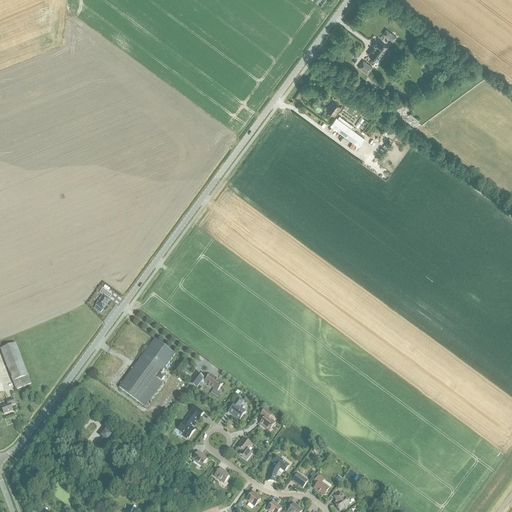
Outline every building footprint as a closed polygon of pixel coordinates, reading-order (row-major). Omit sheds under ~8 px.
[(311,0),(323,8),(329,0),(311,0)] [(383,34),(393,42),(396,37),(386,30),(383,34)] [(385,49),(387,47),(379,41),(377,44),(376,43),(374,46),(375,46),(369,56),(377,61),(383,53),(384,53),(384,54),(385,55),(386,55),(389,52),(388,51),(387,50),(386,50),(385,49)] [(358,68),(367,74),(372,67),(363,61),(358,68)] [(329,104),(326,110),(335,116),(341,107),(333,101),(330,105),(329,104)] [(411,112),(409,115),(415,120),(412,124),(417,128),(422,121),(411,112)] [(330,126),(358,147),(364,139),(354,131),(356,128),(339,116),(337,119),(336,118),(330,126)] [(112,295),(103,289),(100,293),(103,296),(96,305),(103,311),(110,300),(109,299),(112,295)] [(155,340),(119,388),(145,407),(163,383),(161,382),(165,378),(161,375),(161,374),(166,378),(167,376),(162,372),(175,355),(155,340)] [(0,349),(16,390),(31,384),(16,343),(0,349)] [(203,384),(204,382),(206,380),(204,378),(197,373),(190,384),(196,388),(201,382),(203,384)] [(204,382),(217,392),(223,384),(210,375),(206,380),(204,382)] [(189,385),(184,392),(189,395),(193,389),(189,385)] [(228,412),(239,420),(246,412),(239,407),(243,401),(238,398),(234,404),(228,412)] [(11,406),(15,405),(13,399),(7,401),(8,405),(1,407),(4,415),(13,411),(11,406)] [(183,437),(187,439),(188,438),(189,438),(195,430),(191,427),(198,418),(199,419),(204,413),(194,406),(190,412),(191,413),(184,422),(184,421),(177,430),(185,435),(183,437)] [(275,424),(276,423),(270,419),(273,415),(265,409),(260,415),(264,418),(259,424),(269,432),(270,431),(271,431),(272,429),(272,428),(273,426),(274,426),(275,425),(275,424)] [(93,450),(101,457),(101,456),(99,455),(101,452),(100,452),(111,437),(112,438),(114,435),(116,437),(117,436),(109,430),(107,432),(105,431),(101,436),(103,438),(93,450)] [(247,460),(252,453),(248,450),(252,445),(244,438),(239,444),(240,445),(238,448),(238,449),(241,452),(242,451),(245,454),(242,457),(247,460)] [(192,460),(202,467),(205,463),(206,463),(207,461),(207,460),(204,457),(204,456),(198,451),(192,460)] [(268,478),(267,482),(275,482),(275,480),(276,477),(276,475),(277,473),(279,471),(280,469),(284,472),(289,466),(277,456),(272,462),(274,464),(273,467),(271,470),(270,472),(269,475),(268,478)] [(214,476),(224,484),(230,476),(226,473),(227,473),(220,468),(214,476)] [(298,485),(303,489),(308,482),(297,474),(292,481),(295,484),(296,483),(298,485)] [(317,484),(314,489),(318,491),(320,493),(324,496),(324,495),(326,495),(326,494),(326,493),(331,486),(324,480),(319,475),(314,482),(317,484)] [(246,500),(254,507),(258,503),(258,504),(261,501),(260,500),(261,500),(257,497),(258,496),(253,492),(246,500)] [(347,506),(349,505),(344,498),(340,493),(334,497),(337,501),(337,503),(335,504),(336,506),(336,507),(336,508),(337,509),(338,510),(340,511),(344,509),(345,509),(346,509),(347,509),(347,507),(347,506)] [(266,510),(269,511),(280,511),(281,510),(281,509),(278,506),(278,505),(273,501),(266,510)] [(287,511),(302,511),(299,508),(294,503),(287,511)]
